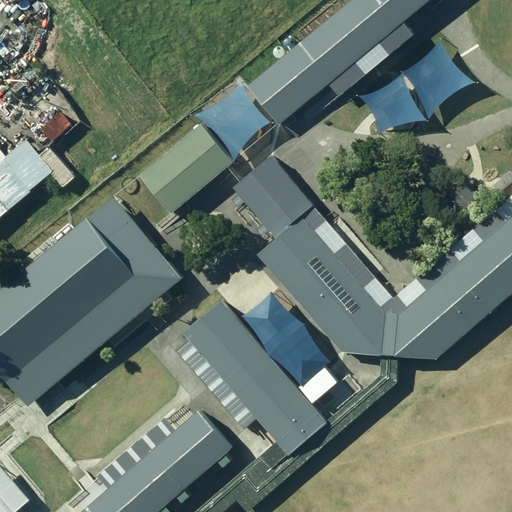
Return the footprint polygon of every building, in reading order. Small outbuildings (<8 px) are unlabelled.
[(283,124),(333,83),(342,94),(366,74),(357,64),(384,42),(393,52),(417,34),(407,21),(431,0),(357,0),(251,85),(283,124)] [(46,130),(56,142),(76,126),(66,114),(46,130)] [(145,176),(176,215),(238,166),(206,126),(145,176)] [(267,257),(348,352),(437,359),(511,295),(511,221),(401,315),(389,314),(304,216),(316,204),(276,157),(240,188),(285,241),(267,257)] [(511,175),(499,187),(510,200),(511,198),(511,175)] [(452,197),(469,212),(481,198),(465,183),(452,197)] [(0,299),(0,366),(33,407),(188,281),(122,200),(0,299)] [(281,297),(251,322),(305,386),(335,361),(281,297)] [(267,458),(277,469),(294,455),(296,457),(333,424),(227,303),(189,335),(284,443),(267,458)] [(88,511),(165,511),(238,451),(206,413),(88,511)] [(0,511),(18,511),(16,510),(28,499),(0,466),(0,511)]
